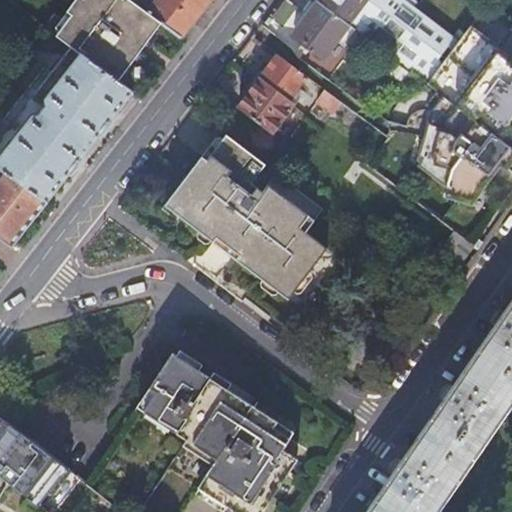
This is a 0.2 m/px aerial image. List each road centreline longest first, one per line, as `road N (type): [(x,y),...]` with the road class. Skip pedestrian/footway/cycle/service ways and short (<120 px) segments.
road 1 (residential): [(380,422),(170,273),(53,293),(31,277)]
road 2 (tertiary): [(247,0),(31,277)]
road 3 (unknown): [(152,274),(102,437),(127,465),(202,506)]
road 4 (residential): [(511,240),(380,422)]
